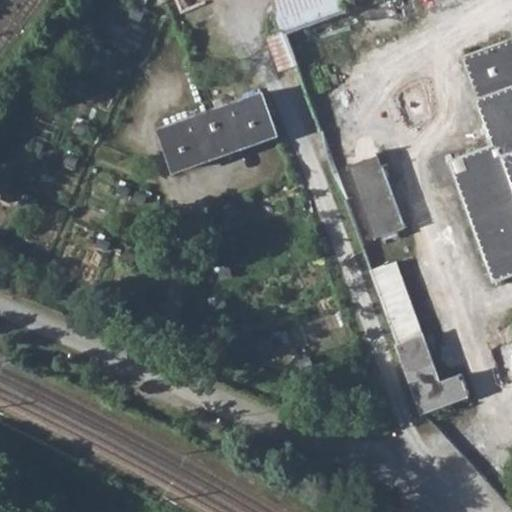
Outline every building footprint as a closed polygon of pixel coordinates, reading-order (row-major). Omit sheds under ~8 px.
[(287,0),(277,4),(287,32),(289,31),(348,10),(344,0),(287,0)] [(299,60),(289,31),(287,32),(274,37),(283,66),(299,60)] [(456,159),(498,279),(511,273),(511,39),(468,55),(499,144),(456,159)] [(164,129),(179,171),(281,134),(267,93),(164,129)] [(441,382),(424,336),(398,260),(384,264),(375,237),(408,226),(377,133),(342,145),(351,169),(338,173),(423,412),(481,393),(485,401),(496,398),(485,373),(465,380),(462,374),(441,382)]
